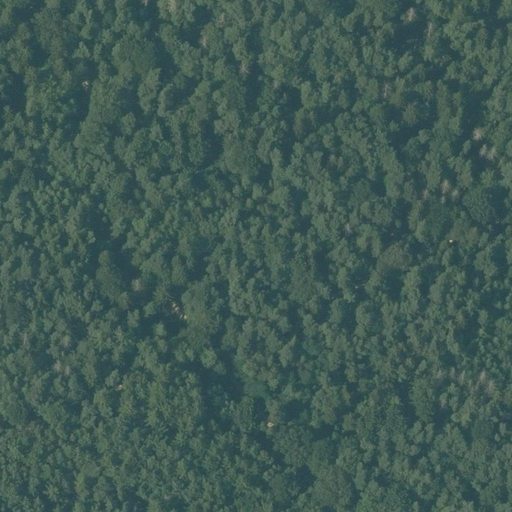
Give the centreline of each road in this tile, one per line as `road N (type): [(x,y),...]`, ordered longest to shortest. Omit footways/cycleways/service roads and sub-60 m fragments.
road 1 (track): [(342,511),(170,306),(135,247),(82,80),(28,0)]
road 2 (track): [(511,214),(0,443)]
